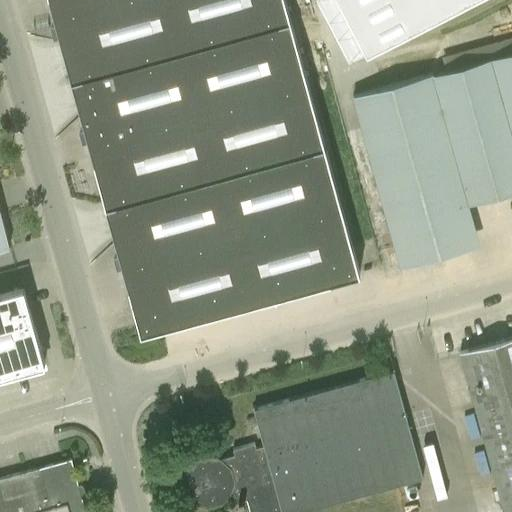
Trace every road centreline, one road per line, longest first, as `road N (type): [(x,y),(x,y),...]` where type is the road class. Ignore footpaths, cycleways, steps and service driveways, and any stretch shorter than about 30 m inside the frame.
road 1 (unclassified): [(105,394),(511,281)]
road 2 (unclassified): [(105,394),(0,10)]
road 3 (unclassified): [(137,511),(105,394)]
